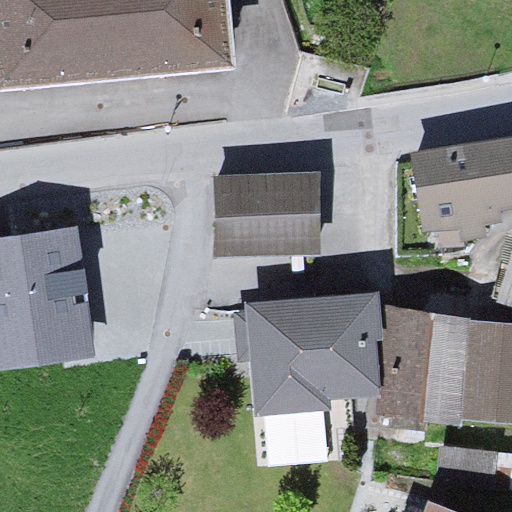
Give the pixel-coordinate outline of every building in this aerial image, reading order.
[(235,0),(0,0),(0,78),(241,53),(235,0)] [(511,138),(412,150),(418,209),(511,198),(511,138)] [(312,171),(208,173),(210,253),(314,250),(312,171)] [(85,225),(0,239),(0,362),(105,345),(85,225)] [(511,257),(500,297),(511,300),(511,257)] [(369,290),(246,299),(254,410),(328,405),(327,395),(377,392),(369,290)] [(387,306),(378,415),(454,421),(456,408),(463,313),(387,306)] [(511,317),(463,313),(456,408),(511,412),(511,317)] [(436,447),(435,478),(499,481),(500,450),(436,447)] [(462,511),(425,498),(419,511),(462,511)]
